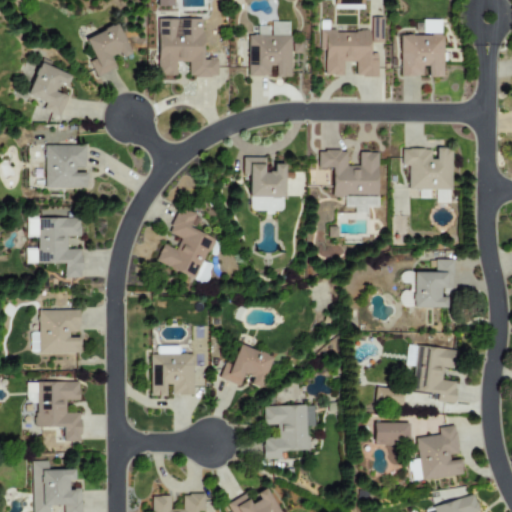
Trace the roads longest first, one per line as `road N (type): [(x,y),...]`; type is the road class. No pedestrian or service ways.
road 1 (residential): [(484,114),(364,107),(274,115),(172,153),(130,211),(120,275),(117,511)]
road 2 (residential): [(485,0),(488,255),(498,298),(488,413),(491,446),(511,498)]
